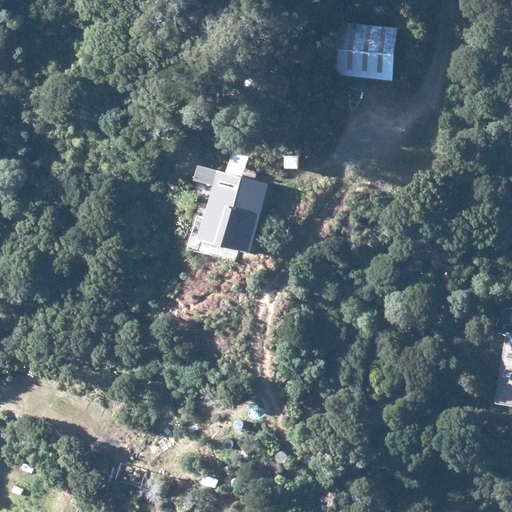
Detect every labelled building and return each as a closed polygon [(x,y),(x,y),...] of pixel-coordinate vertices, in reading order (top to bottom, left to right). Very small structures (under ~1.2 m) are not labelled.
[(337,13),(331,71),(392,77),(398,19),(337,13)] [(280,147),(280,158),(293,158),(292,147),(280,147)] [(246,242),(264,173),(191,153),(187,168),(208,174),(194,228),(246,242)] [(511,186),(511,169),(510,168),(503,182),(511,186)] [(493,392),(511,394),(511,328),(503,327),(493,392)] [(240,434),(221,431),(218,455),(238,457),(240,434)] [(200,477),(212,481),(218,467),(206,462),(200,477)]
